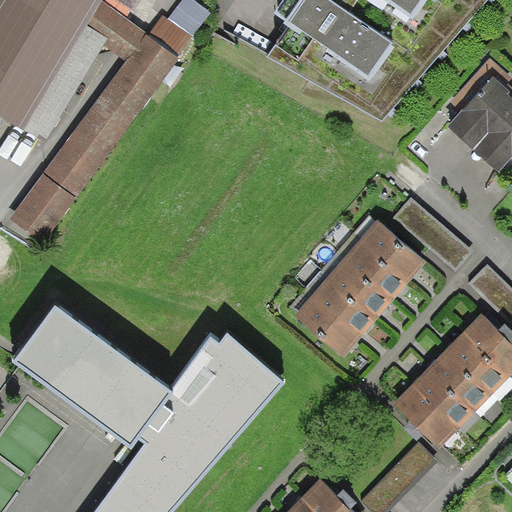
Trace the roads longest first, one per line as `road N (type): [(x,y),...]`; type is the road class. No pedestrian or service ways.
road 1 (residential): [(511,272),(414,184)]
road 2 (residential): [(511,421),(427,511)]
